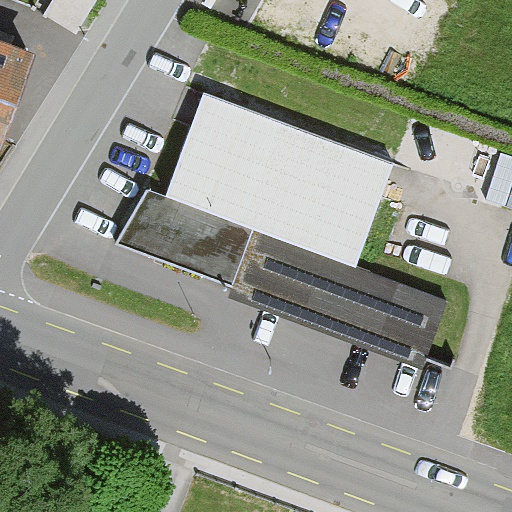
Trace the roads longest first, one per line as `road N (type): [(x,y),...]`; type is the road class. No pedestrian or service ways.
road 1 (secondary): [(0,334),(499,511)]
road 2 (residential): [(0,257),(163,0)]
